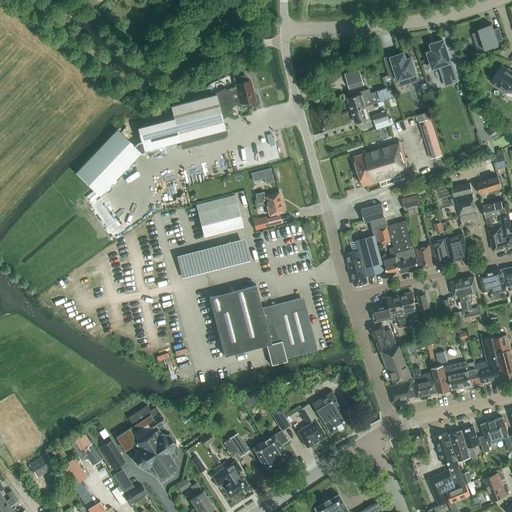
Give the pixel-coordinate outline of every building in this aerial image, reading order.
[(473,35),(478,50),(485,48),(485,49),(492,47),(492,46),(498,44),(497,42),(503,40),(499,27),(493,29),(492,25),(493,24),(493,23),(473,35)] [(428,52),(433,68),(440,65),(444,77),(450,75),(453,83),(459,81),(453,61),(450,62),(443,40),(434,43),(434,41),(430,42),(433,51),(428,52)] [(406,59),(403,53),(403,51),(399,52),(400,54),(391,57),(398,79),(416,73),(411,58),(406,59)] [(385,62),(389,75),(390,79),(394,78),(389,61),(385,62)] [(501,65),(497,71),(496,70),(495,70),(494,70),(493,70),(492,70),(491,71),(490,72),(489,73),(489,74),(489,75),(489,76),(489,77),(489,78),(490,79),(491,80),(490,81),(505,92),(511,73),(511,72),(510,72),(501,65)] [(117,129),(75,173),(100,196),(119,175),(127,167),(141,152),(142,151),(143,151),(206,134),(207,134),(209,141),(222,138),(226,132),(225,130),(222,119),(225,118),(233,105),(240,104),(241,104),(246,102),(247,105),(252,107),(256,106),(259,103),(256,94),(253,93),(250,80),(249,80),(248,77),(245,75),(234,78),(235,83),(236,87),(225,90),(225,88),(216,92),(216,95),(183,103),(171,106),(174,118),(174,120),(138,129),(138,127),(137,127),(141,142),(138,143),(135,145),(117,129)] [(361,75),(347,79),(350,89),(364,85),(361,75)] [(361,93),(347,97),(351,110),(379,102),(382,101),(390,98),(395,96),(396,96),(396,95),(393,85),(392,85),(392,83),(384,85),(385,89),(371,93),(369,89),(361,91),(361,93)] [(457,110),(465,107),(462,98),(454,100),(457,110)] [(379,102),(351,110),(355,123),(369,118),(367,110),(372,108),(379,106),(378,105),(380,104),(379,102)] [(389,119),(386,111),(372,115),(375,124),(389,119)] [(430,119),(418,122),(430,159),(442,155),(430,119)] [(496,124),(488,130),(492,137),(501,131),(496,124)] [(364,187),(409,172),(399,140),(364,151),(365,153),(353,156),(360,177),(364,187)] [(506,166),(503,153),(492,156),(495,168),(506,166)] [(476,183),(480,194),(501,188),(497,176),(476,183)] [(470,183),(451,187),(453,197),(472,193),(470,183)] [(256,200),(253,190),(247,191),(249,202),(256,200)] [(284,211),(279,192),(265,196),(264,192),(255,194),(258,203),(266,201),(269,215),(284,211)] [(476,211),(472,193),(454,198),(459,215),(476,211)] [(417,194),(401,198),(404,208),(420,204),(417,194)] [(243,226),(237,203),(235,195),(196,205),(204,236),(243,226)] [(482,205),(485,217),(506,212),(503,200),(482,205)] [(374,234),(357,239),(357,240),(366,276),(370,275),(381,272),(384,271),(377,243),(381,242),(381,243),(392,240),(388,225),(390,225),(388,218),(385,205),(383,206),(382,206),(382,204),(361,209),(365,222),(365,223),(370,221),(374,234)] [(469,227),(478,225),(475,212),(459,216),(461,226),(469,224),(469,227)] [(511,218),(510,219),(509,213),(500,215),(502,227),(503,226),(505,237),(511,235),(511,218)] [(269,226),(266,216),(252,220),(255,230),(269,226)] [(390,225),(388,225),(392,240),(394,247),(395,253),(413,248),(405,220),(390,225)] [(440,222),(433,224),(436,234),(443,232),(441,223),(440,222)] [(488,229),(493,250),(511,245),(511,235),(505,237),(503,226),(502,227),(488,229)] [(446,238),(451,261),(469,256),(463,234),(446,238)] [(430,241),(435,265),(448,261),(443,239),(433,242),(432,235),(428,236),(430,241)] [(415,247),(420,268),(434,265),(431,253),(432,253),(430,244),(415,247)] [(383,259),(388,276),(401,273),(395,253),(394,247),(389,248),(391,257),(383,259)] [(413,248),(395,253),(401,273),(419,268),(416,256),(415,256),(413,248)] [(359,250),(346,254),(354,286),(367,283),(359,250)] [(511,266),(503,269),(507,290),(511,289),(511,266)] [(480,274),(479,275),(481,281),(480,281),(483,292),(490,290),(491,293),(492,293),(493,299),(500,297),(500,295),(499,291),(500,291),(505,290),(506,289),(501,269),(497,270),(495,271),(485,273),(484,273),(481,273),(480,274)] [(477,290),(474,276),(462,279),(467,300),(466,300),(468,311),(472,310),(470,299),(473,299),(471,291),(477,290)] [(466,300),(467,300),(462,279),(451,281),(454,295),(458,294),(462,312),(468,311),(466,300)] [(262,309),(256,284),(209,297),(224,355),(266,345),(271,365),(286,361),(285,356),(314,348),(302,299),(262,309)] [(412,292),(400,295),(406,320),(408,320),(413,319),(411,311),(416,309),(412,292)] [(425,294),(417,296),(420,308),(428,307),(425,294)] [(375,322),(386,319),(392,317),(392,315),(398,314),(399,319),(398,319),(401,330),(409,328),(408,320),(406,320),(400,295),(387,298),(389,304),(371,309),(375,322)] [(442,300),(445,315),(450,314),(447,299),(442,300)] [(457,314),(456,315),(458,324),(467,322),(465,313),(462,313),(461,311),(456,312),(457,314)] [(380,352),(399,345),(391,347),(390,345),(395,343),(390,329),(385,331),(382,323),(371,327),(380,352)] [(460,340),(468,338),(466,331),(459,333),(460,340)] [(503,377),(511,374),(511,356),(505,334),(491,338),(503,377)] [(487,360),(476,363),(478,371),(480,371),(483,382),(501,377),(497,364),(498,362),(490,336),(481,338),(487,360)] [(423,339),(415,341),(417,349),(425,347),(423,339)] [(382,358),(386,368),(388,368),(393,382),(406,378),(411,377),(399,345),(380,352),(382,358)] [(442,351),(436,353),(438,363),(445,361),(442,351)] [(436,358),(429,359),(431,367),(433,367),(438,366),(436,358)] [(452,389),(471,384),(472,384),(468,368),(467,368),(466,361),(446,365),(448,373),(452,389)] [(468,368),(472,384),(483,382),(480,371),(478,371),(476,363),(475,363),(476,366),(468,368)] [(438,366),(433,367),(439,392),(450,389),(443,364),(438,366)] [(412,377),(416,396),(438,391),(433,371),(422,375),(420,366),(411,368),(413,377),(412,377)] [(416,396),(412,377),(411,377),(406,378),(406,380),(405,381),(405,382),(389,386),(393,402),(416,396),(416,397),(416,396)] [(246,407),(264,398),(260,389),(252,393),(253,395),(248,397),(247,395),(241,398),(246,407)] [(342,426),(350,421),(331,392),(312,403),(319,415),(320,415),(331,433),(338,428),(338,429),(342,426)] [(297,431),(307,447),(326,436),(316,420),(318,419),(308,403),(298,410),(307,425),(297,431)] [(132,455),(132,457),(134,457),(139,465),(138,466),(139,467),(140,466),(147,467),(150,473),(154,471),(157,475),(156,476),(157,477),(163,474),(166,478),(175,472),(172,468),(177,465),(176,463),(175,464),(172,459),(176,456),(173,451),(174,444),(176,444),(175,442),(174,442),(169,434),(170,433),(168,432),(168,433),(161,432),(163,426),(161,424),(165,422),(155,407),(150,410),(147,405),(128,417),(133,426),(116,436),(125,450),(138,442),(139,443),(139,448),(134,451),(133,455),(132,455)] [(291,425),(281,409),(271,414),(281,431),(291,425)] [(485,435),(479,437),(484,452),(490,450),(487,442),(498,439),(503,437),(507,447),(511,445),(511,440),(510,434),(508,435),(503,417),(492,420),(481,424),(485,435)] [(472,445),(479,442),(473,426),(462,430),(470,455),(471,455),(473,460),(476,459),(472,445)] [(102,460),(82,429),(73,435),(68,438),(81,458),(85,455),(92,466),(102,460)] [(281,430),(274,435),(263,441),(273,457),(274,456),(279,465),(281,464),(281,463),(289,459),(280,444),(287,440),(281,430)] [(462,430),(459,431),(449,434),(455,452),(458,460),(470,455),(462,430)] [(209,431),(200,438),(204,444),(214,437),(209,431)] [(249,451),(238,432),(223,442),(231,454),(236,450),(240,456),(249,451)] [(456,487),(465,483),(458,466),(454,454),(447,432),(434,436),(442,464),(448,462),(450,469),(449,469),(456,487)] [(185,447),(196,440),(192,433),(181,440),(185,447)] [(424,443),(422,437),(416,439),(414,439),(416,445),(424,443)] [(126,462),(123,458),(112,440),(111,440),(99,448),(113,470),(126,462)] [(276,467),(279,465),(274,456),(273,457),(263,441),(253,447),(267,472),(275,467),(276,467)] [(185,451),(193,463),(200,472),(205,469),(196,455),(193,458),(187,450),(185,451)] [(56,466),(46,453),(29,465),(38,478),(56,466)] [(107,511),(99,500),(97,502),(82,480),(88,477),(75,457),(61,467),(73,486),(90,511),(107,511)] [(230,477),(239,491),(248,485),(241,474),(240,475),(238,472),(241,470),(235,460),(225,467),(222,469),(221,470),(227,479),(230,477)] [(219,465),(213,469),(216,473),(221,470),(222,469),(219,465)] [(117,475),(124,486),(134,480),(127,469),(117,475)] [(449,469),(448,469),(427,478),(439,505),(447,501),(449,500),(445,492),(456,487),(449,469)] [(216,473),(212,476),(218,485),(220,483),(230,497),(239,491),(230,477),(227,479),(221,470),(216,473)] [(468,471),(462,473),(465,483),(471,481),(468,471)] [(498,473),(483,478),(487,489),(502,484),(498,473)] [(178,483),(176,484),(177,485),(181,492),(191,485),(187,478),(178,483)] [(472,481),(467,483),(469,487),(472,494),(476,493),(472,481)] [(127,492),(137,487),(134,482),(125,487),(127,492)] [(198,511),(206,511),(213,507),(210,502),(212,500),(208,495),(206,496),(202,491),(196,482),(191,486),(196,495),(190,499),(198,511)] [(502,484),(487,489),(489,495),(491,500),(506,495),(502,484)] [(148,495),(142,485),(125,495),(131,505),(148,495)] [(449,500),(447,501),(452,511),(459,511),(454,500),(470,494),(465,485),(446,492),(450,500),(449,500)] [(10,498),(15,495),(11,490),(7,493),(10,498)] [(387,511),(381,499),(358,511),(348,511),(338,494),(328,499),(323,501),(324,502),(314,507),(316,511),(387,511)] [(13,504),(14,503),(18,500),(15,495),(10,498),(13,504)] [(0,511),(10,511),(13,511),(17,508),(14,503),(13,504),(10,498),(6,501),(0,504),(0,511)]
